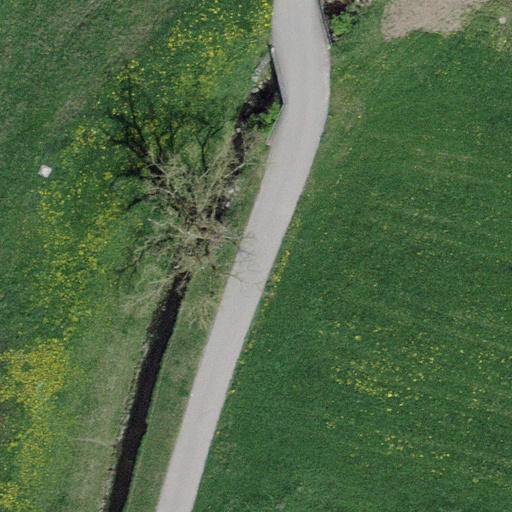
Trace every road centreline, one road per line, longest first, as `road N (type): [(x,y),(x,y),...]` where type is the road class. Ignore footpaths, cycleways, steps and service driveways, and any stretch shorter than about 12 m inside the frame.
road 1 (unclassified): [(307,120),(178,511)]
road 2 (unclassified): [(307,120),(285,26),(292,0)]
